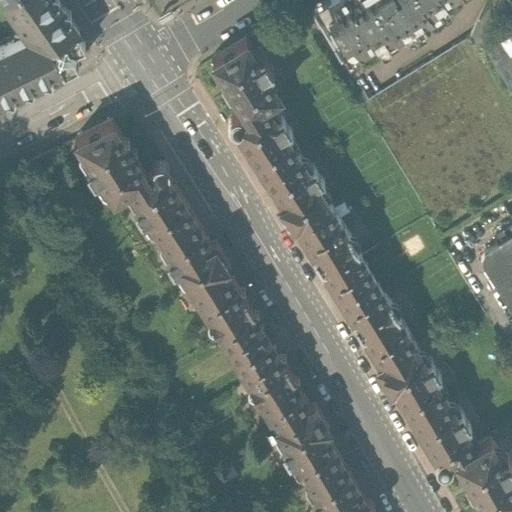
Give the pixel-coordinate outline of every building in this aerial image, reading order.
[(62,0),(2,0),(26,35),(0,47),(0,102),(8,98),(14,100),(16,95),(27,89),(33,91),(35,85),(46,79),(52,81),(53,76),(65,70),(66,71),(80,64),(75,55),(78,47),(86,43),(80,30),(62,0)] [(319,0),(353,56),(376,42),(384,55),(455,12),(448,0),(319,0)] [(511,25),(485,42),(511,85),(511,25)] [(391,395),(395,393),(397,396),(434,458),(437,463),(436,464),(436,467),(437,469),(438,471),(439,472),(441,474),(444,475),(448,475),(450,473),(452,472),(453,469),(454,467),(454,464),(456,463),(468,482),(467,486),(470,491),(473,498),(478,499),(485,511),(508,511),(511,510),(511,467),(494,438),(481,446),(276,102),(287,96),(250,33),(211,57),(224,79),(223,84),(229,95),(234,96),(246,117),(244,118),(243,117),(240,116),(238,115),(235,116),(233,117),(232,118),(230,120),(229,123),(229,126),(230,129),(232,131),(234,132),(236,133),(238,133),(244,144),(276,198),(279,202),(276,204),(292,231),(297,228),(309,249),(309,254),(312,254),(317,262),(323,272),(322,276),(326,276),(349,316),(349,321),(353,322),(358,331),(364,340),(363,343),(365,343),(379,365),(375,368),(391,395)] [(373,511),(374,511),(374,508),(373,506),(372,505),(370,503),(367,501),(366,501),(363,497),(328,438),(324,432),(330,428),(313,400),(307,403),(296,385),(298,379),(292,378),(287,370),(282,362),(284,355),(278,355),(254,315),(255,310),(251,310),(244,301),(240,292),(241,288),(237,287),(226,269),(229,266),(213,239),(210,241),(207,236),(172,182),(166,173),(166,172),(167,170),(166,167),(165,164),(163,163),(160,161),(158,160),(155,161),(153,162),(152,163),(150,165),(149,168),(149,170),(149,172),(147,173),(133,151),(134,148),(131,143),(128,137),(125,137),(110,114),(70,135),(111,197),(125,188),(320,511),(373,511)] [(511,231),(479,249),(511,309),(511,231)]
